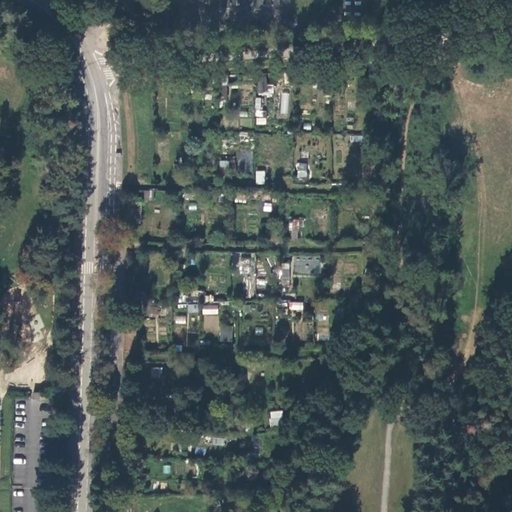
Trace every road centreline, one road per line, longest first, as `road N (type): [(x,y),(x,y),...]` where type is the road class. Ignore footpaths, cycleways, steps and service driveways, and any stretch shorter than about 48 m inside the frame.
road 1 (tertiary): [(87,511),(105,129),(91,67)]
road 2 (unclassified): [(511,26),(91,67)]
road 3 (track): [(102,185),(370,191)]
road 4 (track): [(369,249),(120,246)]
road 5 (track): [(105,66),(129,73),(334,66)]
road 6 (track): [(120,357),(334,354)]
